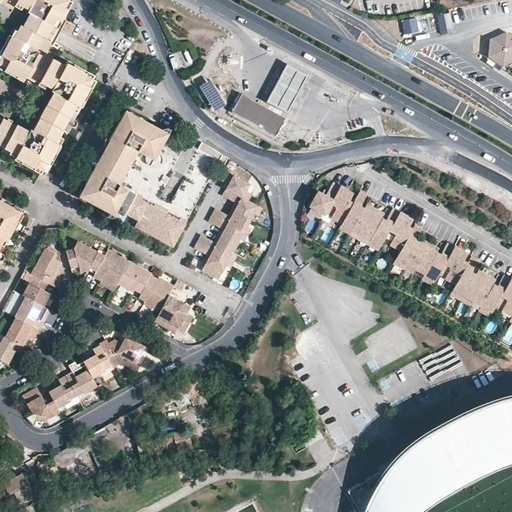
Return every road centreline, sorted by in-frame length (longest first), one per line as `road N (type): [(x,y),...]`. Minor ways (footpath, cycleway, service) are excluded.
road 1 (primary): [(213,0),(511,164)]
road 2 (residential): [(187,367),(234,339),(285,250),(288,161)]
road 3 (residential): [(136,0),(174,88),(201,122),(255,155),(288,161)]
road 4 (residential): [(187,367),(175,350),(95,313),(72,323),(45,363),(0,390)]
road 5 (residential): [(288,161),(408,145),(511,186)]
road 6 (residential): [(0,401),(24,437),(47,443),(187,367)]
road 7 (primary): [(511,136),(348,46)]
